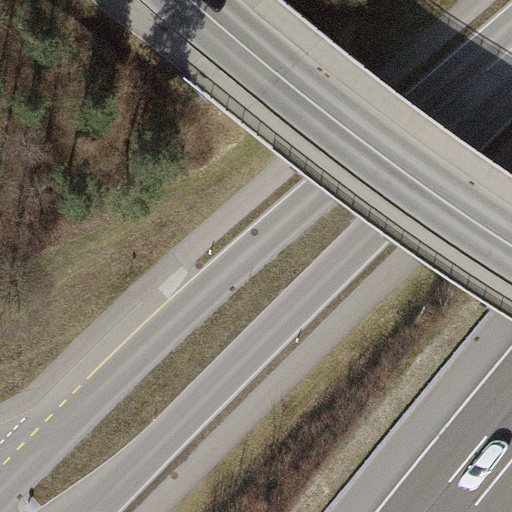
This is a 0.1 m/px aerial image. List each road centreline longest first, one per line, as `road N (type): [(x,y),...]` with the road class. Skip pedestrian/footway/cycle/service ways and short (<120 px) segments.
road 1 (primary): [(511,36),(299,209),(0,497)]
road 2 (primary): [(98,511),(511,101)]
road 3 (tertiary): [(191,0),(356,136),(511,244)]
